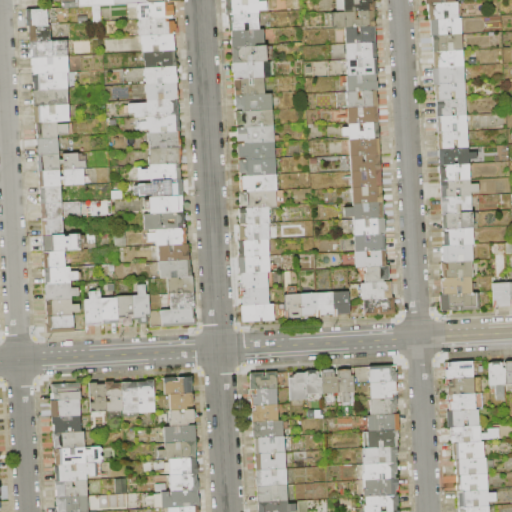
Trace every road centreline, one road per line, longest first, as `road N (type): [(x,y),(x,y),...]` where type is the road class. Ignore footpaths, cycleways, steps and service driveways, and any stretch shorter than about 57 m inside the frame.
road 1 (residential): [(398,0),(426,511)]
road 2 (residential): [(198,0),(226,511)]
road 3 (residential): [(511,333),(0,361)]
road 4 (residential): [(0,44),(26,511)]
